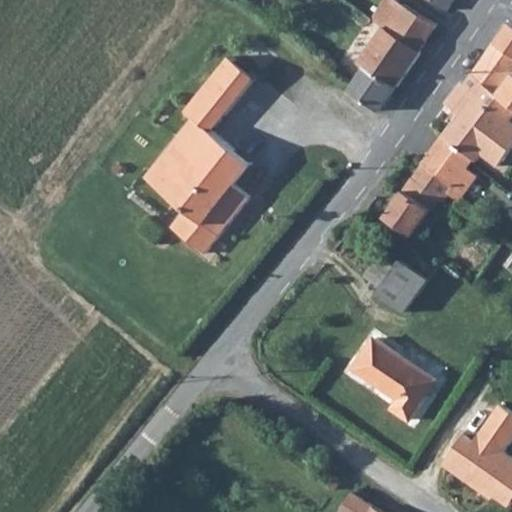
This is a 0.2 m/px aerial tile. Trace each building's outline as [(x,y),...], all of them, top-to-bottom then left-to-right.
[(390,33),(419,55),(436,31),(392,0),(377,23),(390,33)] [(422,0),(446,18),(457,0),(422,0)] [(511,32),(508,30),(470,81),(493,97),(511,110),(511,32)] [(373,74),(358,95),(355,98),(382,119),(423,57),(419,55),(390,33),(366,69),(373,74)] [(151,178),(170,195),(222,137),(217,133),(263,81),(237,60),(192,112),(201,119),(151,178)] [(493,97),(470,81),(464,89),(480,102),(477,106),(484,110),(493,97)] [(462,87),(444,113),(458,122),(511,156),(511,155),(511,130),(484,110),(477,106),(480,102),(464,89),(462,87)] [(500,173),(511,156),(458,122),(425,172),(457,192),(453,198),(463,207),(479,183),(468,176),(473,168),(477,170),(483,162),(500,173)] [(240,153),(222,137),(170,195),(187,211),(172,227),(205,256),(252,202),(238,189),(221,174),(240,153)] [(221,174),(238,189),(256,167),(240,153),(221,174)] [(390,225),(416,243),(443,205),(446,207),(453,198),(457,192),(425,172),(390,225)] [(401,275),(396,272),(385,262),(370,281),(385,294),(401,275)] [(401,275),(385,294),(381,298),(407,319),(432,287),(407,267),(401,275)] [(352,369),(369,382),(384,364),(391,355),(374,342),(352,369)] [(428,382),(391,355),(384,364),(420,391),(428,382)] [(420,391),(384,364),(369,382),(403,408),(420,391)] [(420,391),(426,395),(433,386),(428,382),(420,391)] [(420,391),(403,408),(411,415),(426,395),(420,391)] [(455,438),(435,467),(465,487),(467,484),(502,508),(511,492),(511,464),(496,453),(511,429),(511,419),(492,406),(466,445),(455,438)] [(323,472),(317,481),(325,487),(331,479),(323,472)] [(368,511),(341,494),(329,511),(368,511)]
